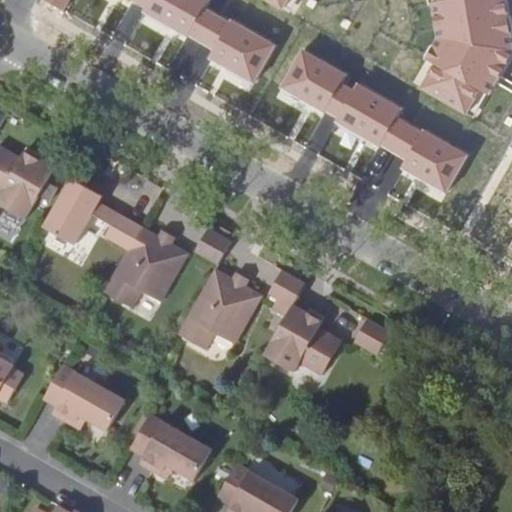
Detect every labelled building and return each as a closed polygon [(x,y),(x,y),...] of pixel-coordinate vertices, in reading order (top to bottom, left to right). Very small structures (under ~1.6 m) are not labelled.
[(69,0),(44,0),(43,2),(62,13),(69,0)] [(210,60),(254,85),(277,45),(233,20),(232,21),(208,8),(212,0),(121,0),(129,4),(131,0),(145,8),(143,12),(188,37),(189,35),(215,50),(210,60)] [(511,25),(507,0),(267,0),(282,8),(286,0),(430,0),(438,40),(427,58),(435,64),(422,86),(473,116),(487,93),(493,96),(511,64),(511,25)] [(349,74),(303,48),(279,90),(323,115),(325,112),(338,119),(337,122),(381,147),(381,145),(407,160),(402,169),(447,194),(469,154),(424,129),(423,131),(399,118),(406,106),(360,80),(355,89),(344,83),(349,74)] [(36,165),(21,157),(0,144),(0,191),(2,192),(0,194),(0,203),(25,218),(54,168),(39,159),(36,165)] [(24,150),(21,157),(36,165),(39,159),(24,150)] [(72,178),(44,227),(76,244),(93,214),(106,222),(113,210),(99,202),(86,195),(90,188),(72,178)] [(103,195),(90,188),(86,195),(99,202),(103,195)] [(0,236),(11,241),(21,217),(0,208),(0,236)] [(113,210),(106,222),(112,225),(119,213),(113,210)] [(129,250),(142,226),(119,213),(112,225),(106,236),(129,250)] [(129,250),(105,292),(133,307),(143,290),(162,301),(189,253),(171,243),(167,241),(163,249),(157,245),(161,237),(158,235),(142,226),(129,250)] [(218,264),(232,241),(209,227),(195,251),(218,264)] [(162,229),(158,235),(161,237),(167,241),(171,243),(174,236),(162,229)] [(167,241),(161,237),(157,245),(163,249),(167,241)] [(216,268),(179,333),(207,349),(217,332),(235,343),(263,295),(245,285),(241,282),(237,291),(231,287),(235,279),(232,277),(216,268)] [(294,304),(306,283),(283,270),(269,293),(293,306),(294,304)] [(236,271),(232,277),(235,279),(241,282),(245,285),(249,279),(236,271)] [(241,282),(235,279),(231,287),(237,291),(241,282)] [(293,306),(265,354),(295,371),(300,362),(322,374),(343,339),(320,327),(306,319),(309,312),(294,304),(293,306)] [(306,319),(320,327),(324,321),(309,312),(306,319)] [(378,354),(391,331),(391,330),(368,318),(355,341),(378,354)] [(0,346),(0,399),(6,403),(25,371),(0,356),(0,347),(0,346)] [(64,363),(44,398),(57,406),(53,413),(74,425),(81,415),(87,418),(108,430),(126,399),(64,363)] [(151,413),(131,448),(143,455),(139,462),(162,475),(168,464),(176,469),(195,480),(213,448),(151,413)] [(81,415),(74,425),(80,429),(87,418),(81,415)] [(238,462),(218,497),(231,505),(227,511),(291,511),(300,498),(238,462)] [(168,464),(162,475),(170,480),(176,469),(168,464)]
